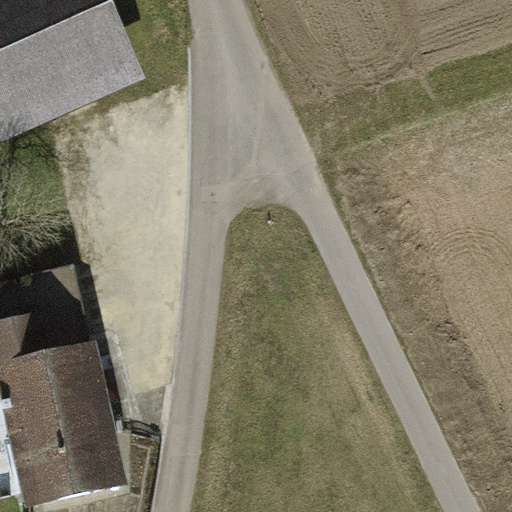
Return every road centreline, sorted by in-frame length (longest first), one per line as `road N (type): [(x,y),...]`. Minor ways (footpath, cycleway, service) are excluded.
road 1 (unclassified): [(236,34),(483,511)]
road 2 (unclassified): [(236,34),(177,511)]
